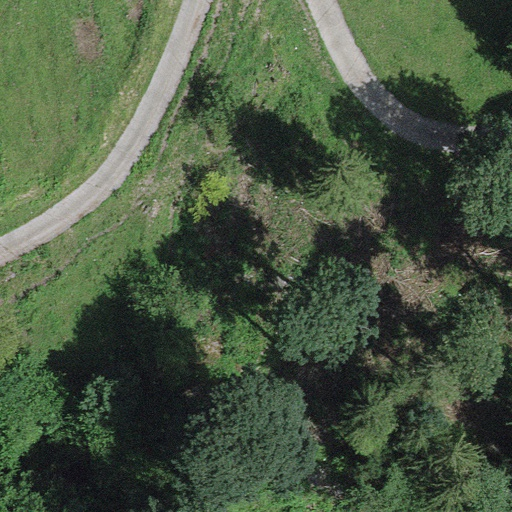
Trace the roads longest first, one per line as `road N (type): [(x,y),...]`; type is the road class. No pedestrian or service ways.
road 1 (track): [(0,249),(112,188),(193,41),(206,0)]
road 2 (track): [(319,0),(361,96),(447,128),(511,124)]
